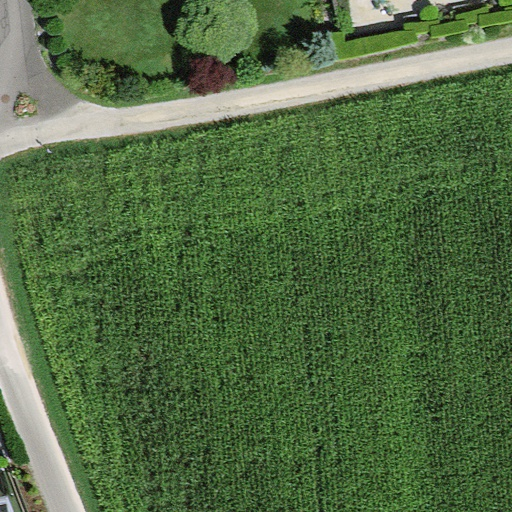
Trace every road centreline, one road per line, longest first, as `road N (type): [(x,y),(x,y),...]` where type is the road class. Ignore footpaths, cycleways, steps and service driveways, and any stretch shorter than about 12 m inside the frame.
road 1 (track): [(511,49),(87,128)]
road 2 (residential): [(0,340),(59,511)]
